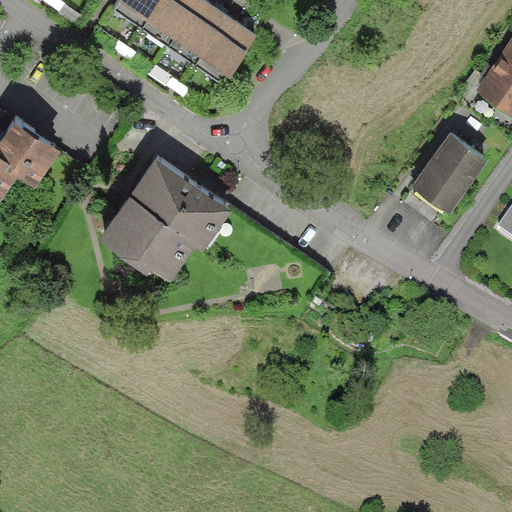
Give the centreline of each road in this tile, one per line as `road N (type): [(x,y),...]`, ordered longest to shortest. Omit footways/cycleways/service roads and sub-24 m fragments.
road 1 (residential): [(225,151),(511,324)]
road 2 (residential): [(6,0),(225,151)]
road 3 (residential): [(335,0),(225,151)]
